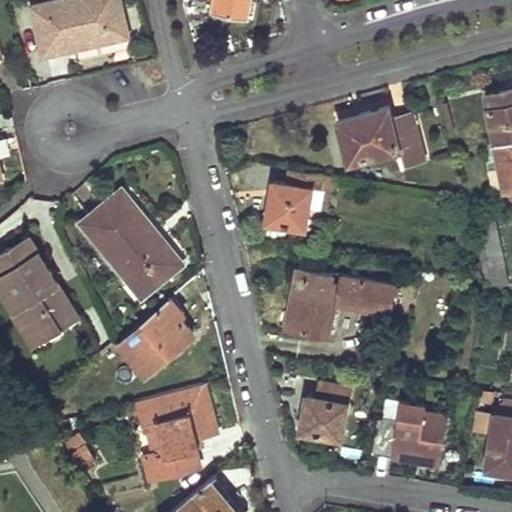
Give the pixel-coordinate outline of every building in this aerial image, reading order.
[(48,0),(32,4),(43,53),(79,45),(110,38),(128,34),(120,0),(48,0)] [(214,0),(213,9),(246,15),(248,0),(214,0)] [(110,38),(79,45),(81,56),(112,49),(110,38)] [(496,141),(511,138),(511,86),(485,92),(496,141)] [(425,158),(420,135),(414,112),(391,117),(388,107),(360,113),(361,117),(340,122),(349,162),(398,149),(402,163),(425,158)] [(511,138),(496,141),(505,186),(511,184),(511,138)] [(287,182),(281,181),(275,180),(268,220),(305,226),(309,206),(320,209),(327,174),(315,172),(290,168),(287,182)] [(83,220),(106,248),(129,276),(124,280),(136,295),(189,252),(130,181),(83,220)] [(489,280),(499,282),(509,284),(494,220),(476,224),(489,280)] [(459,250),(467,249),(475,247),(472,225),(455,228),(459,250)] [(55,283),(54,283),(52,285),(47,276),(51,273),(28,236),(0,252),(0,284),(15,309),(21,306),(41,338),(77,315),(56,282),(55,283)] [(297,314),(296,321),(295,328),(322,333),(328,301),(390,312),(395,283),(300,265),(291,313),(297,314)] [(56,282),(51,273),(47,276),(52,285),(54,283),(55,283),(56,282)] [(194,331),(179,314),(187,308),(173,292),(117,340),(122,345),(145,373),(170,352),(194,331)] [(21,306),(15,309),(12,311),(32,343),(41,338),(21,306)] [(117,340),(108,347),(113,353),(122,345),(117,340)] [(217,429),(204,382),(132,401),(140,430),(151,427),(156,447),(143,451),(150,476),(150,478),(194,466),(186,437),(197,434),(217,429)] [(306,394),(303,412),(300,430),(341,437),(350,387),(321,382),(318,396),(306,394)] [(440,463),(445,439),(449,416),(424,411),(425,405),(400,401),(397,420),(391,419),(392,411),(382,409),(381,417),(379,417),(372,452),(440,463)] [(478,406),(475,425),(489,428),(493,408),(478,406)] [(511,470),(511,414),(496,411),(487,466),(511,470)] [(86,438),(80,429),(65,440),(71,449),(86,438)] [(197,434),(186,437),(194,466),(205,463),(197,434)] [(95,461),(84,444),(71,452),(82,469),(88,465),(95,461)] [(243,511),(212,474),(206,478),(222,497),(234,511),(243,511)] [(234,511),(222,497),(206,478),(166,511),(234,511)]
